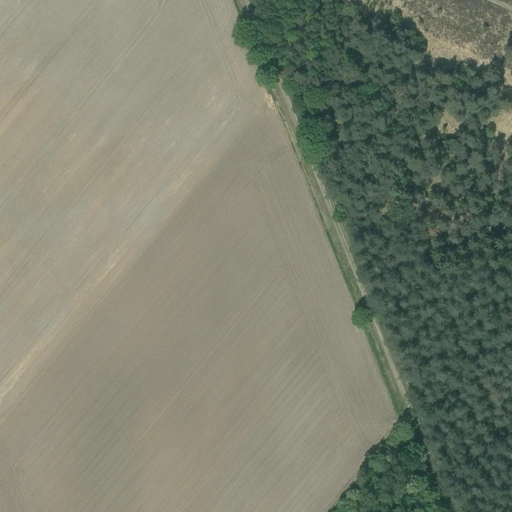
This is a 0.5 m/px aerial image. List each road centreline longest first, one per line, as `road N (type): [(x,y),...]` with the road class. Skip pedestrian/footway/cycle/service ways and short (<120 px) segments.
road 1 (track): [(450,511),(307,150)]
road 2 (track): [(307,150),(327,150),(326,0)]
road 3 (track): [(246,0),(307,150)]
